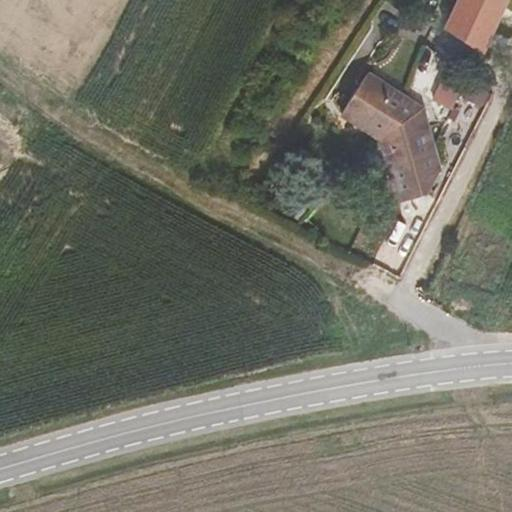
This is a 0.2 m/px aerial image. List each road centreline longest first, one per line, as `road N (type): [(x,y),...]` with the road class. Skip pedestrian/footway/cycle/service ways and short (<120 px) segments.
road 1 (unclassified): [(511,363),(382,378),(0,472)]
road 2 (track): [(0,78),(353,274)]
road 3 (unknown): [(403,300),(511,82)]
